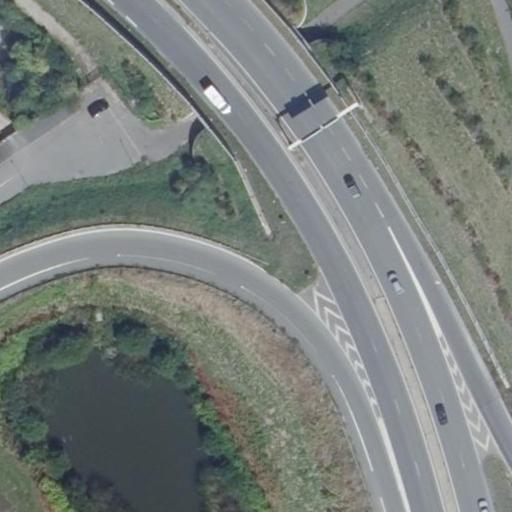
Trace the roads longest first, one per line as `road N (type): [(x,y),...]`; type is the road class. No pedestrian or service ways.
road 1 (primary): [(127,0),(171,39),(294,184),(337,254),(383,367),(425,511)]
road 2 (trunk): [(0,276),(63,250),(148,244),(228,264),(293,302),(349,377),(397,511)]
road 3 (primary): [(471,511),(426,345),(375,228)]
road 4 (primary): [(375,228),(329,141),(207,0)]
road 5 (trunk): [(511,446),(405,240),(375,228)]
